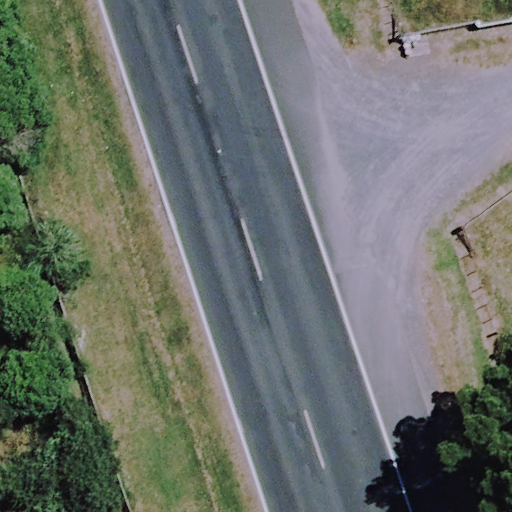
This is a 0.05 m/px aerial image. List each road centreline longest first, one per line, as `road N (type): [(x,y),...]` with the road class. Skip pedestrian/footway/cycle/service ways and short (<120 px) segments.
road 1 (tertiary): [(170,0),(338,511)]
road 2 (track): [(511,77),(228,179)]
